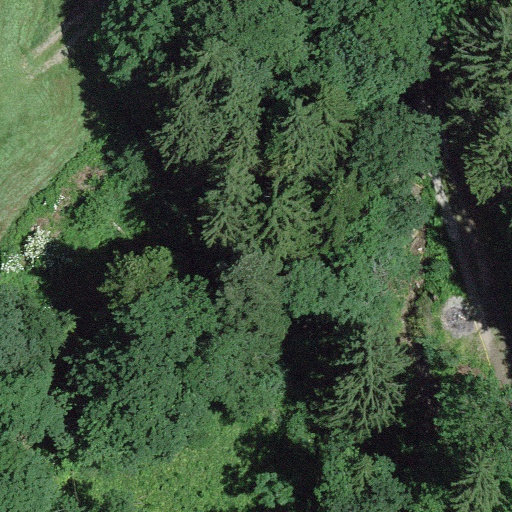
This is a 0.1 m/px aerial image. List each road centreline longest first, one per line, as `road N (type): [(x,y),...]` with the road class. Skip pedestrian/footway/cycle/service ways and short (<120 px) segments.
road 1 (track): [(511,377),(434,162),(435,61),(455,0)]
road 2 (track): [(98,0),(0,109)]
